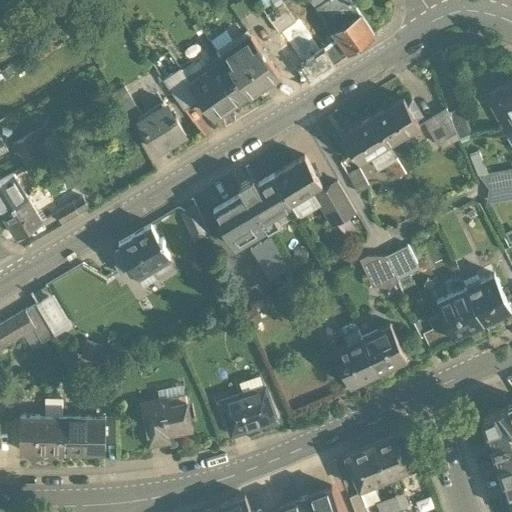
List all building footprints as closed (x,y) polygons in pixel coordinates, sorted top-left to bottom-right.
[(306,0),(314,8),(326,0),(306,0)] [(373,36),(349,0),(326,0),(314,8),(321,16),(333,6),(340,17),(327,26),(337,40),(347,53),(373,36)] [(282,4),(265,16),(278,34),(291,25),(295,22),(282,4)] [(324,49),(314,55),(291,25),(278,34),(302,64),(301,64),(310,79),(333,63),(324,49)] [(250,35),(221,56),(223,58),(247,94),(249,96),(278,75),(250,35)] [(347,53),(337,40),(324,49),(333,63),(347,53)] [(191,81),(190,82),(201,98),(215,117),(221,113),(223,114),(232,108),(232,105),(247,94),(223,58),(191,81)] [(201,98),(190,82),(191,81),(180,67),(163,80),(184,110),(201,98)] [(139,113),(124,86),(112,93),(127,120),(139,113)] [(511,89),(498,97),(511,120),(511,89)] [(402,98),(373,116),(389,142),(418,125),(402,98)] [(172,116),(165,104),(139,120),(157,150),(186,134),(177,119),(177,117),(176,114),(172,116)] [(373,116),(342,134),(358,160),(389,142),(373,116)] [(38,129),(13,144),(20,155),(44,140),(38,129)] [(44,140),(20,155),(27,166),(51,152),(44,140)] [(406,148),(396,154),(405,169),(416,163),(406,148)] [(477,151),(466,155),(472,169),(483,165),(477,151)] [(396,154),(384,161),(393,176),(405,169),(396,154)] [(320,183),(304,156),(273,174),(289,202),(320,183)] [(511,166),(487,171),(492,201),(511,197),(511,166)] [(13,172),(0,179),(0,206),(3,211),(27,196),(13,172)] [(273,174),(213,210),(234,245),(264,227),(260,219),(289,202),(273,174)] [(355,211),(337,180),(314,193),(333,224),(355,211)] [(27,196),(3,211),(17,234),(42,219),(27,196)] [(72,201),(55,212),(61,222),(78,212),(72,201)] [(200,218),(194,204),(181,210),(195,240),(208,234),(200,218)] [(151,223),(117,242),(136,274),(170,255),(151,223)] [(270,236),(251,248),(267,275),(286,263),(270,236)] [(406,244),(385,254),(394,272),(416,262),(406,244)] [(394,272),(385,254),(365,254),(358,257),(371,284),(386,284),(397,279),(394,272)] [(492,273),(465,286),(481,320),(508,307),(492,273)] [(465,286),(437,299),(453,333),(481,320),(465,286)] [(55,334),(36,303),(25,310),(35,326),(33,328),(41,342),(55,334)] [(25,310),(0,324),(0,347),(33,328),(35,326),(25,310)] [(388,321),(360,335),(376,369),(404,356),(388,321)] [(360,335),(332,348),(348,382),(376,369),(360,335)] [(264,384),(219,399),(231,433),(275,418),(264,384)] [(160,398),(141,401),(150,442),(168,438),(167,432),(191,427),(185,397),(160,401),(160,398)] [(511,406),(483,419),(511,503),(511,406)] [(62,416),(19,416),(19,451),(62,451),(62,416)] [(105,417),(62,416),(62,451),(104,452),(105,417)] [(400,433),(372,445),(386,478),(414,466),(400,433)] [(372,445),(345,456),(359,490),(386,478),(372,445)] [(340,511),(331,489),(276,510),(276,511),(340,511)] [(404,494),(394,498),(400,510),(408,507),(404,494)] [(366,511),(360,495),(349,500),(353,511),(366,511)] [(250,511),(244,496),(216,507),(218,511),(250,511)] [(394,498),(376,504),(378,511),(394,511),(400,510),(394,498)]
